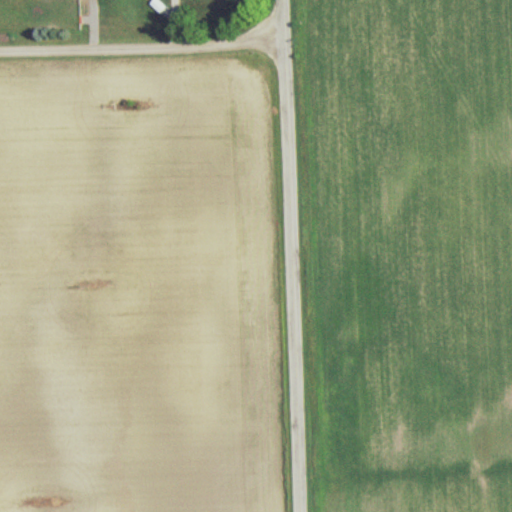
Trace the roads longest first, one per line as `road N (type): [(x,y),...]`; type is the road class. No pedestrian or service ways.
road 1 (residential): [(292,511),(277,0)]
road 2 (residential): [(0,51),(279,43)]
